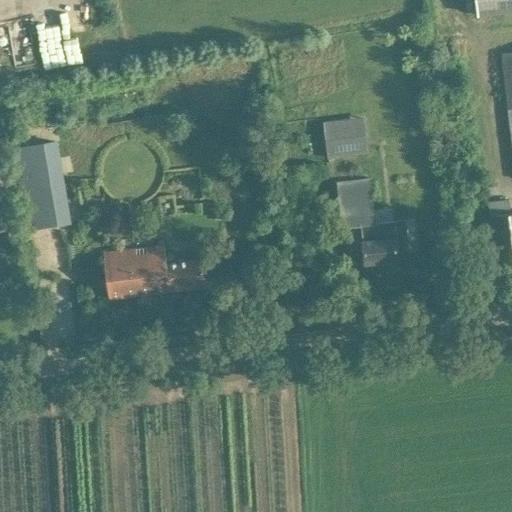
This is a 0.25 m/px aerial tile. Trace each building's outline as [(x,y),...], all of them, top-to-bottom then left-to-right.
[(511,0),(469,0),(470,11),(511,8),(511,0)] [(511,54),(503,56),(511,133),(511,54)] [(364,117),(324,122),(328,157),(368,152),(364,117)] [(14,149),(28,229),(70,222),(56,142),(14,149)] [(371,180),(337,183),(340,208),(342,228),(361,226),(365,263),(398,260),(397,248),(417,246),(413,215),(375,219),(371,180)] [(490,216),(480,217),(486,266),(511,262),(511,213),(490,216)] [(31,246),(42,309),(81,303),(70,239),(31,246)] [(103,252),(109,298),(205,286),(202,259),(166,263),(163,241),(158,241),(159,246),(103,252)]
